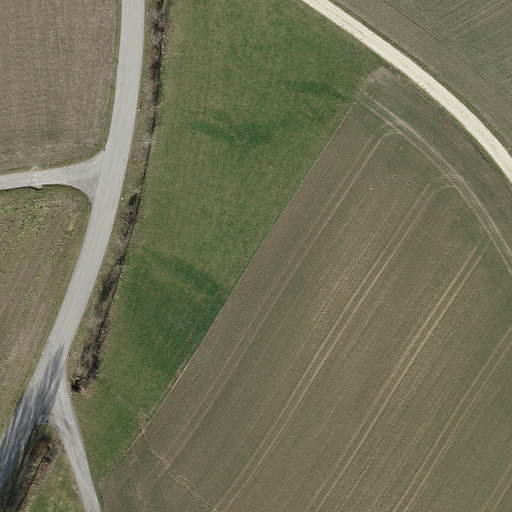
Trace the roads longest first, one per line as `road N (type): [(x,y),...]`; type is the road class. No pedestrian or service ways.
road 1 (unclassified): [(0,470),(47,382),(119,159),(134,0)]
road 2 (track): [(319,0),(394,47),(482,129),(511,171)]
road 3 (track): [(89,511),(47,382)]
